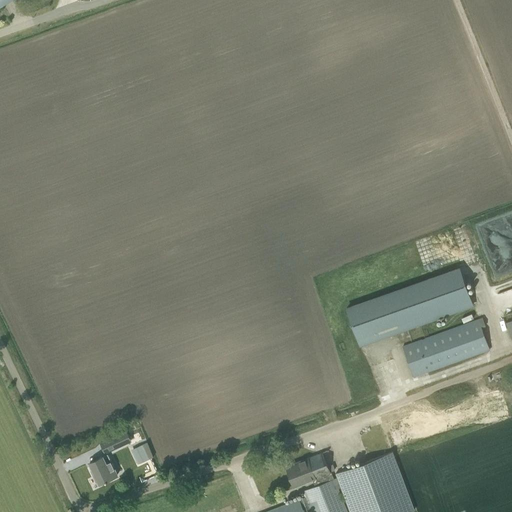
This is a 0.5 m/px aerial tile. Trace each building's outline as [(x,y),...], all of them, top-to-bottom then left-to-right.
[(360,344),(473,304),(459,266),(346,307),(360,344)] [(489,349),(478,319),(402,346),(413,377),(489,349)] [(488,377),(491,384),(502,380),(499,373),(488,377)] [(429,435),(425,437),(427,443),(448,435),(440,416),(437,407),(431,409),(436,423),(426,427),(429,435)] [(115,436),(100,443),(105,453),(119,446),(120,447),(132,441),(126,430),(115,436)] [(136,463),(152,457),(146,442),(130,448),(136,463)] [(335,473),(339,483),(341,487),(349,511),(411,511),(413,511),(392,453),(335,473)] [(96,482),(98,481),(99,483),(105,481),(105,482),(107,481),(107,480),(117,475),(108,454),(90,463),(95,475),(93,476),(96,482)] [(303,511),(310,508),(311,511),(345,511),(337,489),(341,487),(339,483),(336,484),(325,456),(309,462),(308,459),(286,467),(293,486),(312,479),(315,486),(304,490),(306,496),(265,511),(303,511)] [(438,511),(500,492),(492,468),(453,480),(452,476),(443,478),(444,483),(430,487),(438,511)]
